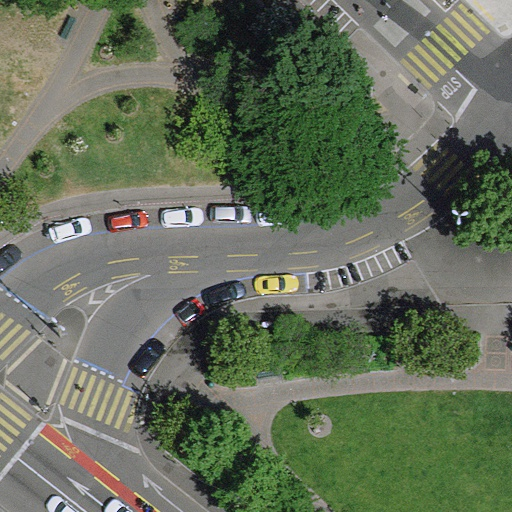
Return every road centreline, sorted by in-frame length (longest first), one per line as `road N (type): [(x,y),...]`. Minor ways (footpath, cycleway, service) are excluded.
road 1 (residential): [(209,256),(287,251),(379,224),(447,176),(510,116)]
road 2 (residential): [(150,511),(102,436),(99,397),(133,318),(209,256)]
road 3 (residential): [(0,315),(75,270),(111,260),(209,256)]
road 4 (residential): [(389,0),(510,116)]
road 5 (secondary): [(96,511),(0,439)]
